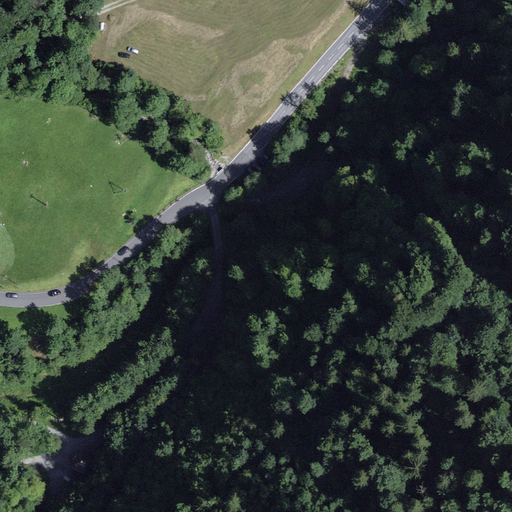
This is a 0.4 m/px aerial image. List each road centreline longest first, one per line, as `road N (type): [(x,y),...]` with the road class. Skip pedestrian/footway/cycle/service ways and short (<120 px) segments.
road 1 (tertiary): [(0,297),(53,297),(101,275),(237,167),(382,0)]
road 2 (track): [(106,511),(138,449),(215,339),(221,275)]
road 3 (track): [(129,0),(35,27),(0,9)]
